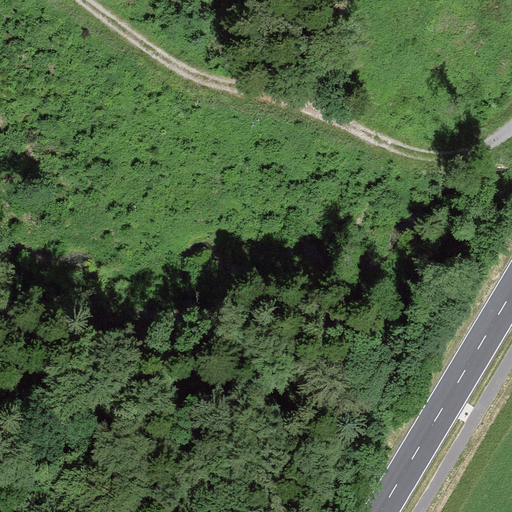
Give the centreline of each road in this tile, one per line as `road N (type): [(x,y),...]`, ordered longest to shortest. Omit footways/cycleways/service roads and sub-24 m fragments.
road 1 (track): [(511,127),(457,157),(408,151),(299,103),(201,78),(83,0)]
road 2 (secondary): [(511,283),(376,511)]
